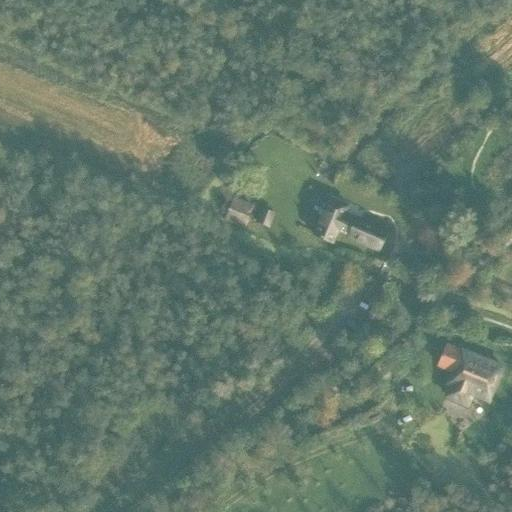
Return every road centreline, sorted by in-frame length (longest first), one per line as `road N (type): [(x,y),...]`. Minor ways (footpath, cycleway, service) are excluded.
road 1 (track): [(113,511),(366,299)]
road 2 (track): [(411,412),(266,474),(212,511)]
